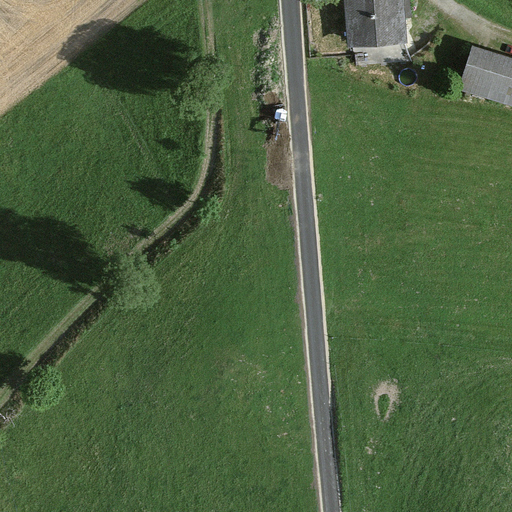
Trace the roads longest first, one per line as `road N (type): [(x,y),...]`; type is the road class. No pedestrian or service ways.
road 1 (unclassified): [(333,511),(289,0)]
road 2 (track): [(0,404),(205,183),(214,101),(202,0)]
